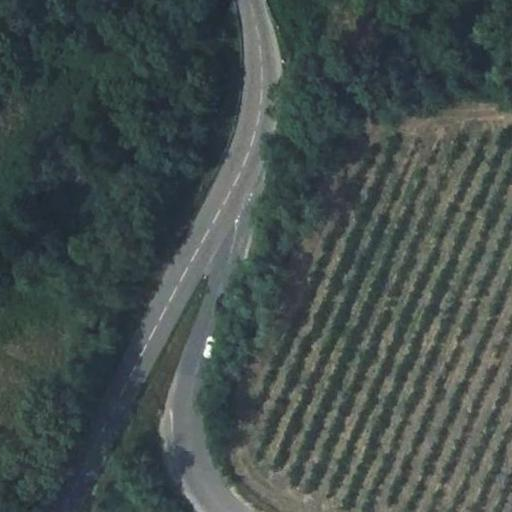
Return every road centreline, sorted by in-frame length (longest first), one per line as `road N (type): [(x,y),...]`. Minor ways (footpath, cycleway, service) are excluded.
road 1 (primary): [(232,202),(71,511)]
road 2 (tertiary): [(232,202),(239,212),(235,260),(193,407),(193,461),(226,511)]
road 3 (primary): [(254,0),(269,93),(232,202)]
